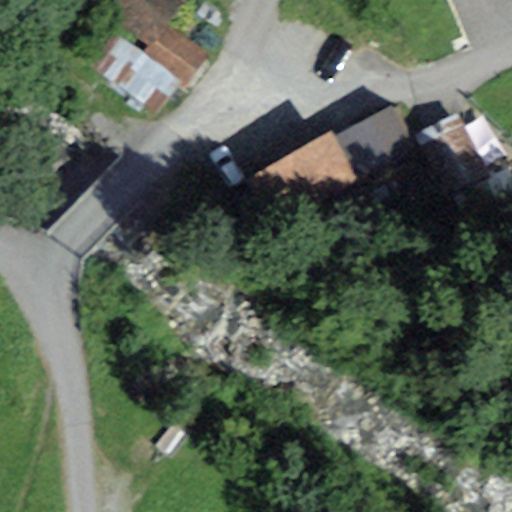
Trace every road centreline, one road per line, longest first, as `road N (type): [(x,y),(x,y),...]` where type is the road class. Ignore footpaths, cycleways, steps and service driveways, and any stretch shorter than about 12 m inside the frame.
road 1 (residential): [(93,511),(74,380),(47,316),(65,252),(154,160),(240,107),(441,81),(511,51)]
road 2 (track): [(74,380),(28,511)]
